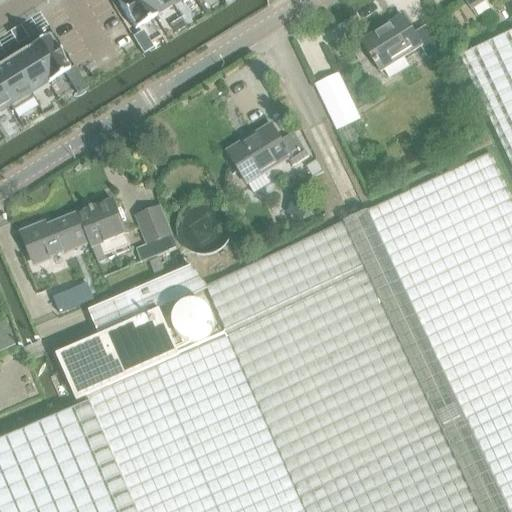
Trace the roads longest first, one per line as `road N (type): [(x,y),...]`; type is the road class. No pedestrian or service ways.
road 1 (tertiary): [(0,190),(301,6)]
road 2 (unknown): [(269,25),(360,206)]
